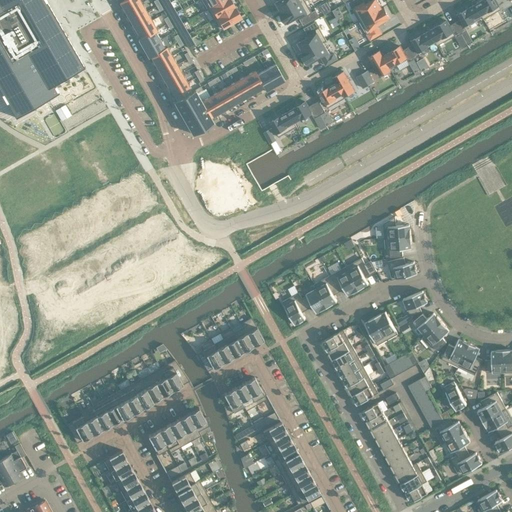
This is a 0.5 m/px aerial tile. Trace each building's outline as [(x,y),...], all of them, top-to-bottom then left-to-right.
[(0,0),(0,92),(15,119),(58,94),(54,85),(84,68),(44,0),(0,0)] [(140,0),(123,0),(119,2),(125,12),(142,3),(140,0)] [(201,0),(207,9),(221,0),(201,0)] [(231,0),(221,0),(207,9),(213,19),(235,6),(231,0)] [(278,0),(276,2),(281,12),(280,13),(303,0),(278,0)] [(304,0),(303,0),(280,13),(286,24),(298,17),(303,24),(318,16),(315,10),(312,12),(304,0)] [(362,0),(353,0),(349,3),(359,21),(383,7),(382,8),(381,8),(377,0),(371,0),(365,4),(362,0)] [(481,0),(475,4),(482,17),(483,19),(501,9),(501,10),(507,7),(502,0),(481,0)] [(327,1),(320,5),(325,13),(332,10),(327,1)] [(170,2),(164,5),(167,10),(173,7),(170,2)] [(142,3),(125,12),(130,21),(147,11),(142,3)] [(460,19),(455,22),(461,34),(467,30),(465,27),(482,17),(475,4),(457,14),(460,19)] [(235,6),(213,19),(219,30),(241,17),(235,6)] [(338,18),(344,15),(339,6),(333,10),(338,18)] [(383,7),(359,21),(370,39),(381,33),(377,25),(389,18),(383,7)] [(147,11),(130,21),(135,30),(152,20),(147,11)] [(179,18),(173,21),(177,27),(182,24),(179,18)] [(152,20),(135,30),(140,39),(138,40),(157,29),(152,20)] [(446,20),(429,30),(435,41),(434,41),(437,46),(455,35),(455,37),(461,34),(455,22),(449,25),(446,20)] [(309,36),(298,43),(303,52),(302,54),(326,40),(316,22),(304,28),(309,36)] [(182,24),(177,27),(180,33),(186,30),(182,24)] [(157,29),(138,40),(143,49),(160,39),(155,31),(157,30),(157,29)] [(413,44),(408,47),(414,58),(420,55),(418,51),(434,41),(435,41),(429,30),(411,40),(413,44)] [(355,49),(361,46),(356,35),(350,38),(355,49)] [(188,39),(185,41),(189,48),(194,45),(190,38),(188,39)] [(160,39),(143,49),(148,58),(167,47),(167,46),(165,48),(160,39)] [(326,40),(302,54),(308,64),(320,57),(321,57),(325,65),(337,58),(334,53),(330,55),(323,42),(327,40),(326,40)] [(383,55),(383,56),(390,69),(407,59),(408,62),(414,58),(408,47),(402,50),(400,46),(383,55)] [(167,47),(148,58),(150,57),(155,65),(172,56),(167,47)] [(380,50),(369,57),(379,75),(390,69),(383,56),(383,55),(380,50)] [(172,56),(155,65),(160,74),(177,64),(172,56)] [(423,56),(416,61),(421,70),(428,66),(423,56)] [(177,64),(160,74),(165,83),(182,73),(177,64)] [(275,64),(265,69),(275,86),(285,81),(275,64)] [(265,69),(256,74),(263,88),(266,91),(275,86),(265,69)] [(367,70),(362,73),(368,85),(374,81),(367,70)] [(254,71),(245,76),(255,92),(263,88),(256,74),(254,71)] [(344,71),(333,77),(336,82),(344,95),(354,89),(344,71)] [(182,73),(165,83),(169,90),(170,92),(187,82),(182,73)] [(362,73),(356,76),(363,88),(368,85),(362,73)] [(245,76),(236,81),(246,98),(255,92),(245,76)] [(236,81),(227,86),(237,103),(246,98),(236,81)] [(187,82),(170,92),(175,100),(192,91),(187,82)] [(336,82),(319,92),(327,107),(345,97),(344,95),(336,82)] [(227,86),(218,91),(228,108),(237,103),(227,86)] [(175,100),(173,102),(176,106),(180,113),(189,130),(191,134),(213,121),(211,118),(201,101),(197,93),(195,89),(192,91),(175,100)] [(218,91),(210,96),(219,113),(228,108),(218,91)] [(201,101),(211,118),(219,113),(210,96),(201,101)] [(319,100),(313,103),(320,115),(325,112),(319,100)] [(305,101),(287,111),(294,122),(311,112),(314,118),(320,115),(313,103),(309,106),(308,106),(305,101)] [(66,104),(56,108),(61,119),(71,115),(66,104)] [(287,111),(270,122),(278,137),(296,126),(294,122),(287,111)] [(268,127),(263,130),(269,141),(274,138),(268,127)] [(277,139),(272,142),(277,152),(282,149),(277,139)] [(395,216),(383,223),(384,238),(411,236),(410,228),(409,229),(409,225),(409,224),(406,224),(403,224),(396,225),(395,216)] [(411,243),(411,236),(384,238),(386,256),(403,255),(402,248),(411,248),(411,247),(411,243)] [(362,257),(345,266),(358,290),(365,286),(364,285),(368,283),(365,277),(377,271),(371,260),(365,263),(362,257)] [(387,261),(392,279),(417,273),(417,272),(416,270),(417,270),(415,263),(414,264),(414,262),(414,261),(408,263),(405,263),(404,257),(387,261)] [(338,261),(328,265),(331,273),(341,268),(338,261)] [(345,266),(329,275),(338,292),(344,289),(347,295),(352,292),(352,293),(358,290),(345,266)] [(329,275),(313,284),(316,288),(326,307),(333,303),(337,301),(333,295),(338,292),(329,275)] [(307,295),(302,298),(308,309),(313,306),(316,312),(320,310),(326,307),(316,288),(306,293),(307,295)] [(403,298),(403,299),(407,309),(407,310),(408,310),(410,316),(421,311),(419,305),(424,303),(427,302),(427,301),(426,299),(427,299),(424,292),(423,293),(423,291),(422,290),(403,298)] [(282,301),(294,324),(297,323),(303,320),(303,319),(305,318),(302,312),(308,309),(302,298),(298,292),(282,301)] [(381,313),(374,317),(387,340),(398,334),(388,316),(387,314),(385,311),(381,313)] [(423,313),(413,321),(417,326),(418,327),(425,335),(442,321),(437,315),(436,316),(434,313),(433,312),(431,314),(429,316),(427,318),(423,313)] [(410,315),(403,319),(406,324),(413,320),(410,315)] [(251,317),(241,323),(253,345),(263,340),(251,317)] [(387,340),(374,317),(368,320),(369,320),(365,322),(366,325),(377,345),(387,340)] [(425,335),(421,338),(429,347),(433,352),(437,349),(446,341),(442,336),(444,334),(446,332),(449,330),(448,330),(446,327),(446,326),(442,321),(425,335)] [(231,328),(243,351),(253,345),(241,323),(240,323),(243,327),(233,332),(231,328)] [(408,324),(401,329),(405,334),(412,330),(408,324)] [(231,328),(221,334),(233,356),(243,351),(231,328)] [(324,344),(327,350),(348,338),(343,329),(323,341),(324,344)] [(211,339),(223,362),(233,356),(221,334),(220,334),(223,338),(213,343),(211,339)] [(329,353),(332,359),(353,347),(348,338),(327,350),(327,351),(328,350),(329,353)] [(449,343),(441,359),(458,367),(469,343),(463,340),(462,340),(459,339),(458,338),(457,341),(456,344),(455,346),(449,343)] [(203,349),(196,353),(207,371),(223,362),(211,339),(200,345),(203,349)] [(469,343),(458,367),(474,375),(482,359),(476,356),(477,354),(478,351),(480,348),(479,348),(475,347),(476,346),(469,343)] [(334,362),(337,368),(358,356),(353,347),(332,359),(332,360),(333,359),(334,361),(334,362)] [(491,359),(485,360),(485,372),(492,372),(493,372),(503,371),(504,376),(503,349),(496,350),(496,351),(492,351),(491,351),(491,354),(491,359)] [(510,349),(503,349),(504,376),(511,375),(511,349),(510,350),(510,349)] [(412,350),(406,354),(413,366),(419,363),(412,350)] [(406,354),(400,357),(407,369),(413,366),(406,354)] [(338,371),(342,377),(363,365),(358,356),(337,368),(338,368),(339,370),(338,371)] [(400,357),(395,360),(402,372),(407,369),(400,357)] [(395,360),(390,363),(396,375),(402,372),(395,360)] [(170,362),(160,368),(172,390),(189,381),(177,363),(172,366),(170,362)] [(423,364),(429,378),(434,376),(429,362),(423,364)] [(396,375),(390,363),(384,366),(391,378),(396,375)] [(342,377),(343,377),(344,379),(343,380),(347,386),(368,374),(363,365),(342,377)] [(160,368),(150,373),(162,395),(172,390),(160,368)] [(150,373),(140,379),(152,401),(162,395),(150,373)] [(347,386),(348,386),(349,388),(348,389),(352,395),(373,383),(368,374),(347,386)] [(425,375),(420,379),(423,384),(426,389),(427,391),(432,388),(425,375)] [(254,377),(243,382),(256,405),(266,399),(264,395),(266,394),(261,385),(259,386),(254,377)] [(391,378),(380,383),(384,389),(394,384),(391,378)] [(140,379),(130,384),(142,406),(152,401),(140,379)] [(408,385),(411,390),(423,384),(420,379),(408,385)] [(464,405),(466,404),(465,401),(463,398),(454,381),(443,387),(448,396),(445,398),(449,406),(453,404),(455,409),(458,408),(458,409),(464,405)] [(243,382),(233,388),(246,410),(256,405),(243,382)] [(373,383),(352,395),(353,395),(354,397),(353,398),(357,404),(378,392),(373,383)] [(130,384),(120,390),(132,412),(142,406),(130,384)] [(423,384),(411,390),(414,396),(426,389),(423,384)] [(233,388),(223,394),(228,403),(223,406),(226,415),(243,406),(246,410),(233,388)] [(414,396),(417,401),(429,394),(427,391),(426,389),(414,396)] [(120,390),(110,395),(122,417),(132,412),(120,390)] [(386,398),(389,404),(399,398),(396,392),(386,398)] [(506,408),(497,392),(480,401),(483,407),(478,410),(480,414),(479,414),(483,421),(502,410),(506,408)] [(417,401),(420,406),(432,400),(429,394),(417,401)] [(110,395),(100,401),(112,423),(122,417),(110,395)] [(420,406),(423,412),(435,405),(432,400),(420,406)] [(100,401),(90,406),(102,428),(112,423),(100,401)] [(366,420),(366,421),(383,411),(378,402),(361,411),(365,418),(367,420),(366,420)] [(398,403),(393,406),(396,412),(401,408),(398,403)] [(423,412),(426,417),(438,410),(435,405),(423,412)] [(90,406),(80,412),(92,434),(102,428),(90,406)] [(198,407),(188,413),(203,440),(198,431),(209,425),(205,416),(204,417),(198,407)] [(426,417),(429,422),(441,416),(438,410),(426,417)] [(507,420),(502,410),(483,421),(486,427),(487,427),(489,431),(495,427),(498,432),(508,426),(506,421),(507,420)] [(267,424),(279,417),(275,411),(263,418),(267,424)] [(371,429),(371,430),(388,420),(383,411),(366,421),(369,427),(370,427),(371,429)] [(82,416),(66,425),(76,443),(92,434),(80,412),(82,416)] [(403,412),(396,416),(400,423),(407,419),(403,412)] [(188,413),(178,419),(193,445),(203,440),(188,413)] [(429,422),(432,428),(433,427),(444,421),(441,416),(429,422)] [(465,431),(465,430),(461,424),(458,420),(453,424),(449,418),(444,421),(433,427),(442,444),(446,441),(465,431)] [(178,419),(168,424),(183,451),(193,445),(178,419)] [(376,438),(376,439),(393,429),(388,420),(371,430),(374,436),(375,436),(376,438)] [(287,431),(286,431),(281,421),(263,431),(268,441),(287,431)] [(168,424),(158,430),(173,457),(183,451),(168,424)] [(511,424),(508,426),(498,432),(501,438),(495,441),(496,444),(499,450),(500,450),(501,452),(511,445),(511,424)] [(381,447),(381,448),(398,438),(393,429),(376,439),(379,445),(380,444),(381,447)] [(158,430),(148,435),(153,445),(151,446),(156,454),(168,448),(172,457),(173,457),(158,430)] [(241,431),(235,434),(238,439),(244,436),(241,431)] [(287,431),(268,441),(274,451),(269,453),(270,454),(292,441),(287,431)] [(453,450),(456,455),(467,449),(464,444),(470,441),(468,437),(465,431),(446,441),(451,451),(453,450)] [(386,456),(403,447),(398,438),(381,448),(384,454),(385,453),(386,456)] [(292,441),(270,454),(275,464),(298,451),(292,441)] [(21,457),(26,454),(19,443),(14,446),(16,450),(17,450),(21,457)] [(390,465),(391,465),(408,456),(403,447),(386,456),(389,463),(390,462),(391,465),(390,465)] [(467,449),(456,455),(450,459),(459,475),(482,463),(480,460),(481,460),(478,454),(477,454),(476,452),(470,455),(467,449)] [(16,450),(1,459),(13,480),(22,474),(20,470),(26,466),(21,457),(17,450),(16,450)] [(121,450),(103,460),(109,470),(105,472),(105,473),(127,460),(121,450)] [(298,451),(275,464),(281,474),(303,461),(298,451)] [(249,453),(241,457),(244,467),(253,462),(249,453)] [(395,474),(396,474),(417,463),(417,462),(412,465),(408,456),(391,465),(394,472),(395,471),(396,474),(395,474)] [(13,480),(1,459),(0,459),(0,480),(0,481),(3,485),(12,480),(13,480)] [(214,459),(207,463),(212,471),(219,468),(214,459)] [(127,460),(105,473),(110,483),(133,470),(127,460)] [(303,461),(281,474),(286,484),(309,471),(303,461)] [(400,483),(401,483),(422,472),(417,463),(396,474),(399,481),(400,480),(401,483),(400,483)] [(181,471),(178,465),(166,472),(169,478),(181,471)] [(257,467),(249,471),(252,476),(260,471),(257,467)] [(110,483),(115,481),(120,490),(138,480),(133,470),(110,483)] [(309,471),(286,484),(292,494),(314,481),(309,471)] [(189,472),(171,482),(177,492),(195,482),(189,472)] [(405,492),(427,480),(422,472),(401,483),(404,490),(405,489),(406,491),(405,492)] [(195,482),(177,492),(182,502),(205,490),(199,479),(195,482)] [(138,480),(120,490),(126,500),(144,490),(138,480)] [(427,480),(405,492),(409,498),(410,498),(411,501),(428,492),(423,483),(427,481),(427,480)] [(314,481),(292,494),(297,504),(320,492),(314,481)] [(476,500),(474,501),(479,511),(492,511),(499,508),(496,503),(497,503),(499,501),(502,500),(502,499),(501,497),(502,497),(498,491),(497,491),(497,490),(496,489),(476,500)] [(144,490),(126,500),(131,510),(126,511),(127,511),(149,500),(144,490)] [(187,511),(210,500),(205,490),(182,502),(187,511)] [(322,495),(310,502),(312,506),(313,508),(325,501),(322,495)] [(114,499),(109,502),(112,507),(117,504),(114,499)] [(269,499),(262,503),(265,508),(272,504),(269,499)] [(36,511),(51,511),(45,500),(33,506),(36,511)] [(149,500),(127,511),(151,511),(155,510),(149,500)] [(211,511),(216,510),(210,500),(187,511),(211,511)]
